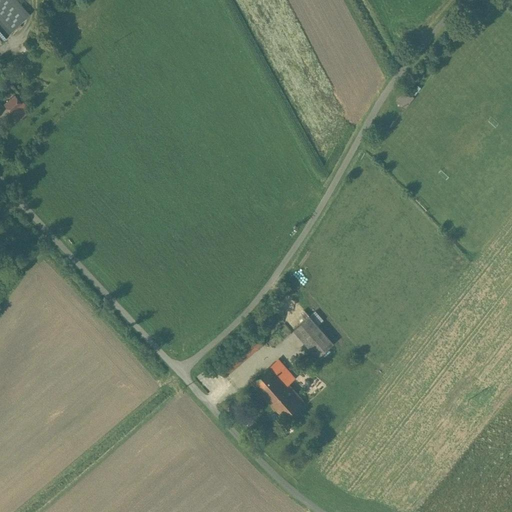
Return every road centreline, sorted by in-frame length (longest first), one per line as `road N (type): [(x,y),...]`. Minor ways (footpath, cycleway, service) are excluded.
road 1 (unclassified): [(181,372),(235,324),(277,269),(394,80),(460,0)]
road 2 (unclassified): [(181,372),(0,169)]
road 3 (unclassified): [(325,511),(248,447),(181,372)]
